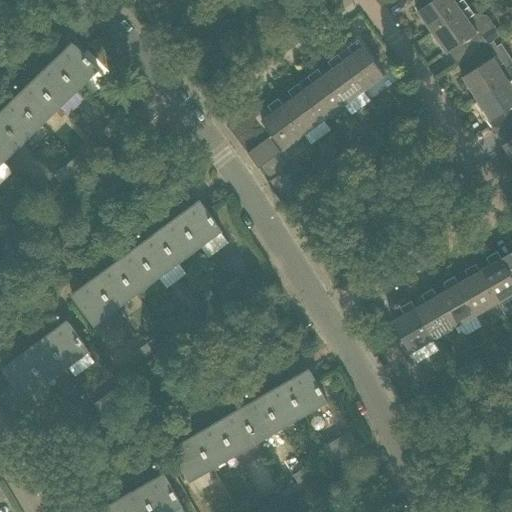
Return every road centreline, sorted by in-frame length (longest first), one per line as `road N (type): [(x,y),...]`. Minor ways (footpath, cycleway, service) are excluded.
road 1 (residential): [(324,314),(475,227),(492,206),(452,121),(363,0)]
road 2 (residential): [(324,314),(220,156),(85,0)]
road 3 (residential): [(426,511),(324,314)]
